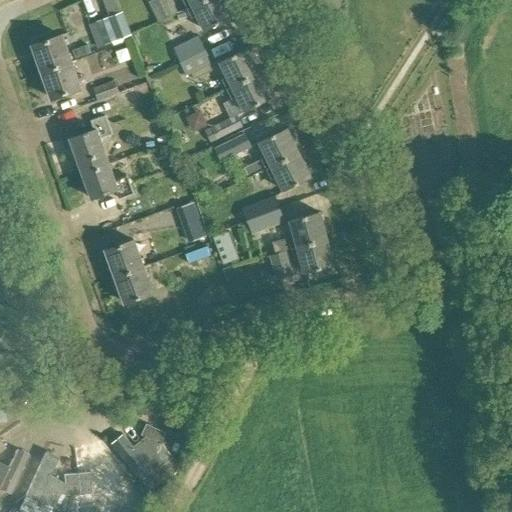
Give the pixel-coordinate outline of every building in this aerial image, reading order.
[(173,0),(151,0),(149,1),(158,22),(179,12),(173,0)] [(182,0),(187,9),(206,0),(182,0)] [(206,0),(187,9),(191,16),(192,19),(198,16),(205,31),(233,17),(224,0),(206,0)] [(132,34),(123,11),(90,23),(98,47),(132,34)] [(181,62),(207,50),(200,35),(174,47),(181,62)] [(44,72),(71,62),(62,36),(34,45),(44,72)] [(88,45),(74,50),(77,59),(91,54),(88,45)] [(222,80),(226,90),(260,73),(248,49),(220,63),(227,77),(222,80)] [(207,50),(181,62),(186,76),(192,73),(194,79),(212,70),(210,65),(213,63),(207,50)] [(71,62),(44,72),(53,99),(81,89),(71,62)] [(260,73),(226,90),(231,100),(224,103),(231,118),(243,112),(272,98),(260,73)] [(99,102),(120,94),(115,80),(94,88),(99,102)] [(71,138),(84,173),(110,164),(101,139),(114,134),(107,115),(93,120),(96,128),(71,138)] [(209,142),(239,126),(234,117),(204,133),(209,142)] [(265,170),(299,153),(287,129),(258,143),(265,157),(260,160),(265,170)] [(252,147),(245,133),(215,148),(222,162),(252,147)] [(299,153),(265,170),(270,179),(275,177),(279,185),(282,192),(311,178),(299,153)] [(115,180),(110,164),(84,173),(93,199),(117,190),(120,198),(135,193),(128,175),(115,180)] [(248,221),(281,208),(276,194),(242,207),(243,212),(244,212),(248,221)] [(193,239),(210,234),(198,200),(182,205),(193,239)] [(281,208),(248,221),(253,234),(286,221),(281,208)] [(292,247),(292,246),(326,235),(318,211),(291,219),(296,235),(273,242),(276,253),(292,247)] [(220,234),(226,260),(241,256),(235,230),(220,234)] [(302,257),(304,264),(306,273),(334,265),(326,235),(292,246),(292,247),(295,259),(302,257)] [(116,277),(144,267),(135,240),(107,250),(116,277)] [(294,275),(287,251),(269,256),(277,280),(294,275)] [(144,267),(116,277),(125,304),(153,294),(144,267)] [(139,435),(160,444),(165,432),(144,423),(139,435)] [(168,463),(150,440),(137,451),(127,437),(114,447),(142,483),(168,463)] [(0,489),(10,494),(28,455),(16,450),(9,467),(0,462),(0,489)] [(48,475),(56,459),(44,454),(23,498),(34,503),(42,488),(55,495),(62,481),(48,475)] [(132,488),(107,454),(96,462),(99,465),(89,473),(91,483),(101,497),(114,488),(121,496),(132,488)] [(76,496),(73,474),(62,476),(65,497),(76,496)] [(88,493),(86,474),(75,475),(77,495),(88,493)]
